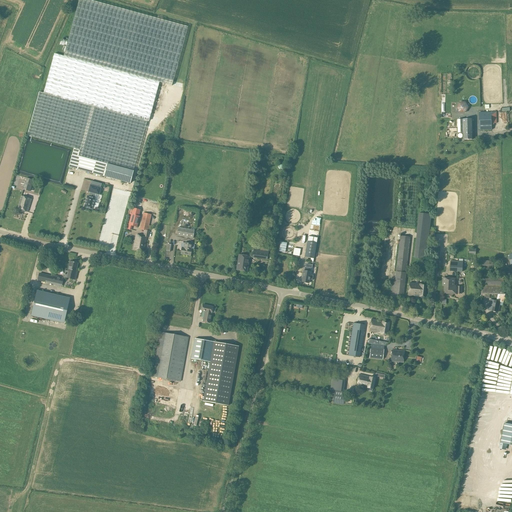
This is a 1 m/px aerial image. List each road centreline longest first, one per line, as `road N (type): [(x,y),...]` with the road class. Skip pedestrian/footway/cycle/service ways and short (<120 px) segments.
road 1 (tertiary): [(282,290),(0,231)]
road 2 (tertiary): [(511,344),(282,290)]
road 3 (unclassified): [(222,511),(282,290)]
